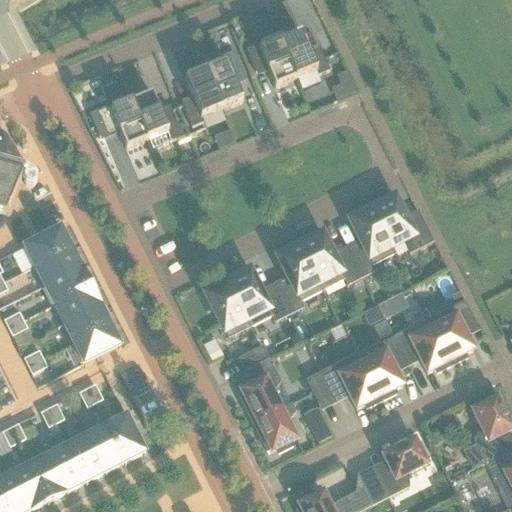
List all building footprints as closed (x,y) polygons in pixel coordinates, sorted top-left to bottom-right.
[(280,43),(296,82),(316,74),(318,78),(329,73),(320,51),(309,56),(301,35),(280,43)] [(296,82),(280,43),(260,52),(258,47),(246,52),(256,74),(266,70),(275,91),(296,82)] [(225,66),(205,74),(221,113),(242,104),(234,83),(244,79),(235,56),(224,61),(225,66)] [(221,113),(205,74),(185,83),(193,104),(182,108),(192,130),(203,126),(201,121),(221,113)] [(132,105),(148,143),(167,135),(170,143),(182,139),(171,113),(161,117),(152,96),(132,105)] [(109,109),(97,113),(90,117),(99,139),(117,131),(126,152),(147,143),(131,105),(111,113),(109,109)] [(0,216),(5,218),(22,178),(21,177),(0,171),(0,216)] [(392,251),(392,250),(403,245),(409,257),(433,245),(421,221),(407,228),(394,202),(372,213),(392,251)] [(350,256),(362,280),(376,274),(373,268),(395,257),(392,250),(392,251),(372,213),(350,224),(363,250),(350,256)] [(24,250),(34,270),(70,252),(60,232),(24,250)] [(300,249),(322,294),(344,283),(347,289),(362,280),(350,256),(335,264),(321,238),(300,249)] [(277,294),(289,318),(303,311),(301,305),(322,294),(300,249),(278,260),(291,286),(277,294)] [(80,271),(70,252),(34,270),(44,289),(80,271)] [(90,290),(80,271),(44,289),(54,309),(90,290)] [(227,286),(250,330),(271,320),(274,325),(289,318),(277,294),(262,301),(249,275),(227,286)] [(205,297),(228,342),(250,330),(227,286),(205,297)] [(100,310),(90,290),(54,309),(63,328),(100,310)] [(452,369),(468,360),(466,357),(473,353),(463,333),(476,327),(464,304),(428,322),(452,369)] [(109,329),(100,310),(63,328),(73,347),(109,329)] [(3,324),(8,332),(23,324),(19,316),(3,324)] [(404,363),(416,357),(427,377),(433,374),(435,377),(452,369),(428,322),(393,340),(404,363)] [(27,332),(23,324),(8,332),(12,340),(27,332)] [(385,325),(374,330),(380,343),(391,337),(385,325)] [(119,349),(109,329),(73,347),(83,367),(119,349)] [(392,369),(404,363),(393,340),(357,358),(362,367),(363,369),(381,404),(398,396),(396,392),(402,389),(392,369)] [(245,374),(269,362),(262,350),(238,362),(245,374)] [(23,362),(27,370),(43,363),(38,354),(23,362)] [(47,370),(43,363),(27,370),(31,378),(47,370)] [(253,428),(257,426),(256,426),(280,413),(280,412),(272,396),(280,385),(269,363),(245,375),(252,389),(241,395),(247,407),(243,408),(253,428)] [(341,365),(320,375),(333,399),(346,393),(356,413),(362,409),(364,413),(381,404),(363,369),(362,367),(350,373),(341,365)] [(318,407),(333,399),(320,375),(306,383),(318,407)] [(87,392),(95,408),(103,403),(95,388),(87,392)] [(86,412),(95,408),(87,392),(79,396),(86,412)] [(477,412),(472,414),(481,432),(473,443),(485,466),(508,454),(501,439),(511,433),(506,422),(510,420),(500,401),(497,403),(496,402),(492,404),(490,401),(475,408),(477,412)] [(258,438),(267,456),(271,454),(272,456),(276,453),(278,457),(293,449),(291,446),(296,443),(287,426),(295,415),(291,407),(280,412),(280,413),(256,426),(257,426),(262,436),(258,438)] [(48,412),(56,427),(64,423),(56,408),(48,412)] [(317,411),(303,418),(309,429),(323,422),(317,411)] [(48,431),(56,427),(48,412),(40,416),(48,431)] [(126,420),(106,430),(124,466),(144,455),(126,420)] [(18,447),(26,443),(18,428),(10,432),(18,447)] [(105,476),(124,466),(106,430),(87,440),(105,476)] [(18,447),(10,432),(2,436),(9,451),(18,447)] [(86,485),(105,476),(87,440),(68,450),(86,485)] [(427,462),(420,447),(416,448),(414,444),(413,444),(411,441),(392,450),(394,454),(383,460),(389,471),(376,478),(387,502),(409,491),(409,477),(426,468),(424,464),(427,462)] [(68,450),(48,459),(67,495),(86,485),(68,450)] [(511,509),(511,461),(508,454),(485,466),(508,511),(511,509)] [(47,505),(67,495),(48,459),(29,469),(47,505)] [(26,511),(34,511),(47,505),(29,469),(10,479),(26,511)] [(366,495),(373,509),(387,502),(376,478),(361,485),(366,495)] [(0,507),(2,511),(26,511),(10,479),(0,484),(0,507)] [(299,510),(295,511),(366,511),(373,509),(366,495),(331,511),(330,511),(323,496),(318,499),(316,495),(301,503),(303,506),(298,509),(299,510)]
